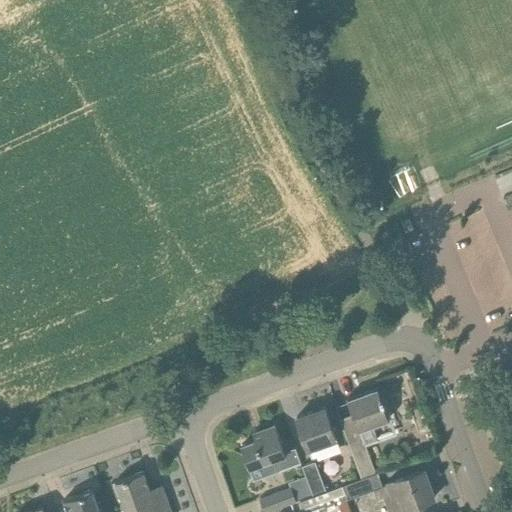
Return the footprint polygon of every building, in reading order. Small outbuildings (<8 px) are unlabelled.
[(349,443),(362,479),(376,474),(365,444),(378,440),(373,425),(389,419),(378,387),(346,398),(347,401),(349,401),(353,414),(340,419),(349,443)] [(297,417),(308,448),(312,458),(339,448),(336,438),(325,407),(297,417)] [(249,468),(276,458),(279,470),(300,463),(294,447),(284,451),(275,425),(253,433),(255,440),(241,445),(249,468)] [(307,481),(313,496),(326,492),(315,462),(302,466),(307,481)] [(384,498),(388,511),(405,511),(405,509),(435,498),(434,496),(433,497),(424,471),(425,470),(425,469),(388,481),(389,483),(382,486),(378,473),(376,474),(362,479),(342,486),(345,493),(347,499),(373,490),(377,500),(384,498)] [(171,511),(165,493),(152,498),(143,471),(115,481),(126,511),(171,511)] [(326,492),(313,496),(299,502),(301,509),(338,496),(345,493),(342,486),(326,492)] [(291,487),(279,492),(260,498),(264,511),(269,511),(296,503),(291,487)] [(100,511),(92,490),(64,500),(68,511),(100,511)] [(345,493),(338,496),(340,501),(337,502),(340,511),(350,511),(347,500),(348,500),(347,499),(345,493)]
